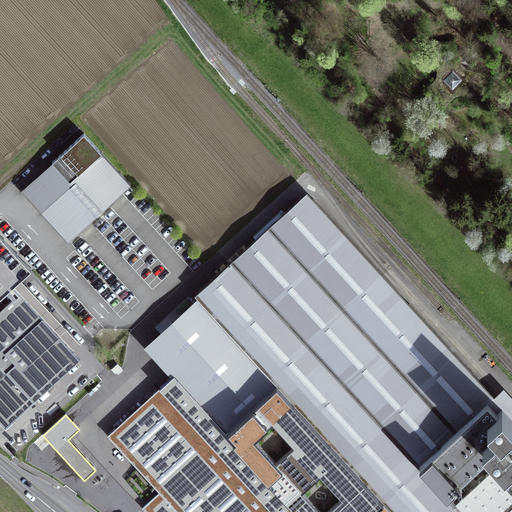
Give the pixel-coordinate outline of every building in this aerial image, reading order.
[(454,40),(431,47),(437,70),(435,79),(418,98),(439,114),(454,96),(461,93),(486,99),(492,75),(468,70),(461,64),(454,40)] [(130,187),(84,136),(22,193),(67,243),(130,187)] [(388,506),(393,511),(452,511),(457,508),(460,511),(509,511),(511,510),(511,496),(506,491),(511,485),(511,397),(504,389),(494,398),(307,195),(195,298),(198,301),(277,387),(388,506)] [(0,302),(31,274),(0,239),(0,302)] [(81,362),(21,297),(0,314),(0,424),(6,431),(81,362)] [(277,387),(198,301),(144,350),(173,381),(174,379),(226,435),(277,387)] [(381,511),(388,506),(277,387),(226,435),(174,379),(173,381),(110,439),(162,494),(145,510),(147,511),(381,511)] [(79,430),(66,415),(43,436),(84,481),(97,470),(68,440),(79,430)]
